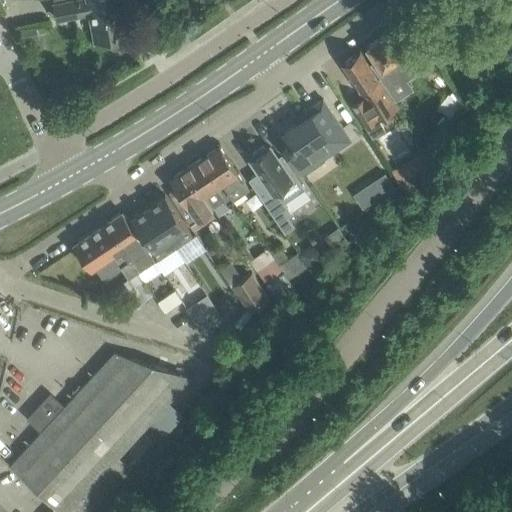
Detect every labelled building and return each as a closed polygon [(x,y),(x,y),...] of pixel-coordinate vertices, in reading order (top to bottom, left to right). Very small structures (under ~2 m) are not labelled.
[(117,0),(70,0),(54,3),(57,19),(91,12),(93,22),(95,22),(98,37),(96,37),(97,38),(126,33),(126,32),(124,32),(117,0)] [(398,41),(390,29),(366,46),(376,60),(371,62),(390,90),(431,62),(418,43),(411,48),(404,37),(398,41)] [(377,75),(360,50),(342,62),(353,79),(362,91),(364,95),(351,103),(365,126),(378,118),(379,118),(397,107),(377,75)] [(350,138),(335,115),(323,99),(303,112),(306,116),(284,131),(291,142),(285,146),(302,171),(350,138)] [(249,188),(231,161),(220,145),(205,155),(234,199),(238,205),(249,197),(245,192),(249,188)] [(270,146),(266,149),(264,145),(252,153),(254,157),(250,159),(259,172),(249,178),(285,232),(295,225),(288,215),(292,212),(284,201),(305,187),(285,158),(280,161),(270,146)] [(440,178),(430,162),(423,151),(392,170),(409,197),(440,178)] [(228,203),(234,199),(205,155),(185,168),(212,208),(225,199),(228,203)] [(206,212),(212,208),(185,168),(170,179),(178,190),(171,195),(190,223),(197,218),(206,212)] [(384,193),(394,186),(385,174),(375,180),(384,193)] [(165,194),(148,205),(178,250),(185,246),(177,234),(188,227),(165,194)] [(148,205),(131,217),(153,250),(164,243),(172,254),(178,250),(148,205)] [(139,236),(133,227),(122,211),(103,224),(113,238),(116,236),(124,247),(122,249),(137,271),(138,271),(154,260),(139,237),(139,236)] [(153,294),(138,271),(137,271),(122,249),(124,247),(116,236),(113,238),(103,224),(73,244),(91,270),(113,255),(127,277),(123,280),(132,294),(121,300),(140,307),(153,294)] [(294,286),(280,265),(267,247),(250,259),(266,284),(282,307),(300,295),(294,286)] [(321,257),(316,249),(309,248),(301,253),(309,265),(321,257)] [(308,269),(297,253),(289,259),(280,265),(294,286),(312,275),(308,269)] [(222,268),(229,279),(236,275),(228,264),(222,268)] [(249,312),(270,298),(252,271),(232,285),(249,312)] [(222,317),(208,294),(188,308),(207,327),(222,317)] [(88,511),(131,466),(119,455),(192,376),(114,350),(64,405),(53,396),(48,396),(31,414),(31,420),(41,430),(10,464),(61,511),(88,511)]
